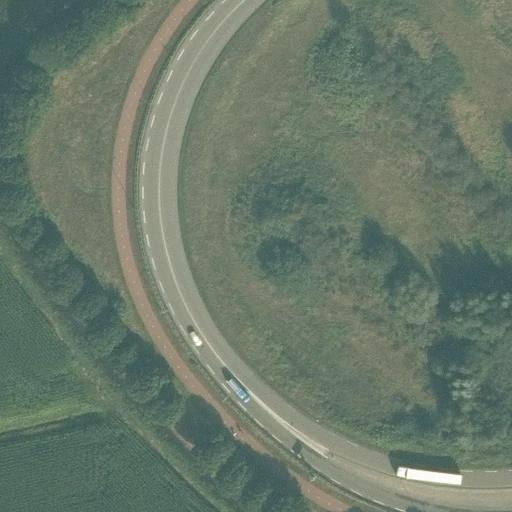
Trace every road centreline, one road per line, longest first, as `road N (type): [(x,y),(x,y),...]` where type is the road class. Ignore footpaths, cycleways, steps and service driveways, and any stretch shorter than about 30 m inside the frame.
road 1 (secondary): [(223,369),(174,288),(157,185),(180,86),(213,32),(245,0)]
road 2 (secondary): [(511,477),(440,476),(386,464),(304,425),(223,369)]
road 3 (secondary): [(223,369),(266,420),(321,464),(384,497),(438,511)]
